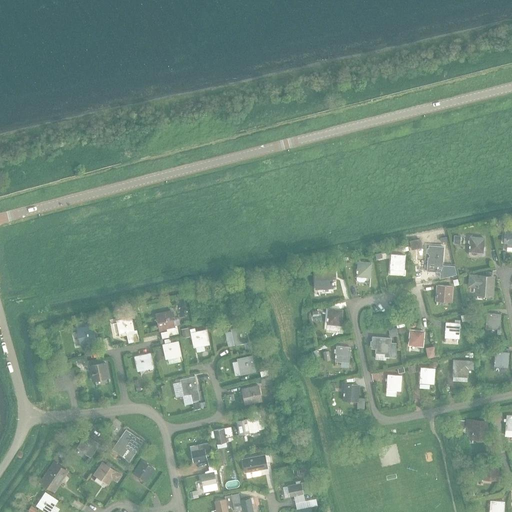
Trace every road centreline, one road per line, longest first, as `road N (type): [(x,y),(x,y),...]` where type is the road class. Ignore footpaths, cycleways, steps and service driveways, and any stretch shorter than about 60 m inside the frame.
road 1 (tertiary): [(0,219),(511,87)]
road 2 (residential): [(511,393),(380,417),(350,305),(417,290),(423,316)]
road 3 (residential): [(164,429),(213,419),(221,410),(211,365),(195,368)]
